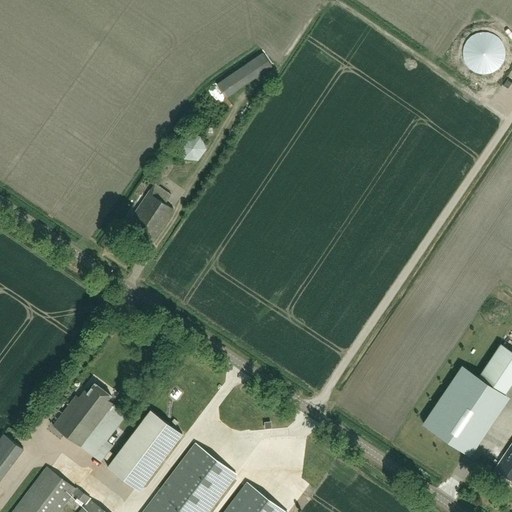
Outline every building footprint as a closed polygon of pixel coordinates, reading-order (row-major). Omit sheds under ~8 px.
[(483,30),(477,32),(472,35),(469,38),(465,45),(464,50),(465,56),(468,63),(473,68),(478,71),(485,72),(493,72),(500,67),(505,61),(507,54),(506,48),(505,43),(503,39),(500,36),(495,32),(490,31),(483,30)] [(198,161),(207,148),(201,136),(188,134),(178,146),(184,158),(198,161)] [(151,243),(174,209),(166,203),(171,195),(155,184),(132,217),(134,218),(128,227),(151,243)] [(479,377),(504,394),(511,382),(511,351),(502,344),(479,377)] [(465,452),(504,394),(479,377),(463,366),(423,424),(460,449),(465,452)] [(80,446),(112,404),(107,400),(111,395),(95,382),(87,392),(84,390),(79,397),(76,395),(53,425),(80,446)] [(150,410),(107,467),(138,491),(182,434),(150,410)] [(179,417),(175,422),(181,426),(185,421),(179,417)] [(0,479),(23,448),(4,434),(0,438),(0,479)] [(511,442),(494,469),(511,480),(511,442)] [(207,511),(236,474),(196,444),(143,511),(207,511)] [(106,511),(90,499),(91,498),(77,488),(76,489),(47,467),(12,511),(58,511),(72,494),(85,503),(78,511),(106,511)] [(99,488),(96,491),(104,499),(107,496),(99,488)]
